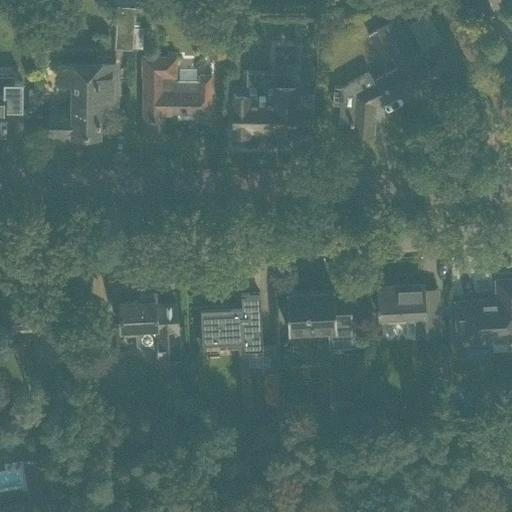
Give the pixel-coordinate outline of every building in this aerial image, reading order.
[(132,46),(135,8),(116,7),(114,45),(132,46)] [(223,18),(206,17),(204,57),(223,57),(224,29),(223,29),(223,18)] [(341,87),(340,101),(339,121),(350,122),(350,123),(352,123),(351,136),(372,138),(374,105),(415,84),(416,86),(428,79),(396,19),(377,29),(398,68),(373,82),(368,72),(341,87)] [(134,26),(133,46),(143,47),(145,27),(134,26)] [(210,117),(210,97),(211,75),(197,74),(197,80),(174,80),(174,78),(176,78),(177,58),(142,57),(142,77),(146,77),(145,92),(143,92),(142,140),(162,140),(163,114),(173,114),(173,113),(197,113),(197,117),(210,117)] [(98,133),(98,113),(99,104),(115,104),(115,84),(114,63),(74,64),(74,109),(50,109),(50,139),(84,139),(84,133),(98,133)] [(0,131),(3,132),(3,133),(4,133),(4,125),(6,125),(6,121),(4,121),(5,109),(22,109),(22,107),(20,107),(20,83),(22,83),(22,81),(14,81),(0,81),(0,131)] [(258,93),(258,95),(233,95),(233,134),(247,134),(247,133),(255,134),(255,130),(266,130),(266,134),(274,134),(294,135),(294,125),(295,125),(295,123),(311,123),(314,92),(312,92),(311,96),(295,96),(295,86),(275,85),(275,95),(265,95),(265,94),(258,93)] [(511,279),(496,280),(497,299),(456,302),(457,322),(458,340),(492,338),(491,333),(511,331),(511,279)] [(423,285),(377,287),(379,316),(381,316),(381,317),(413,316),(414,337),(440,336),(437,288),(423,289),(423,285)] [(334,289),(286,292),(288,332),(328,330),(329,348),(356,346),(354,320),(352,320),(350,296),(334,296),(334,289)] [(261,331),(260,313),(259,293),(241,294),(241,306),(200,308),(202,341),(243,339),(244,348),(250,348),(251,366),(263,365),(261,331)] [(138,300),(119,302),(120,330),(123,330),(155,328),(157,359),(179,358),(178,349),(182,348),(181,321),(177,321),(176,303),(156,304),(155,294),(138,294),(138,300)] [(73,300),(67,300),(48,301),(48,308),(0,310),(0,332),(41,330),(42,357),(70,355),(68,314),(73,314),(73,300)] [(110,376),(109,348),(92,349),(94,377),(110,376)] [(435,354),(435,366),(446,366),(446,354),(435,354)] [(266,401),(279,400),(278,373),(264,374),(266,401)] [(193,429),(191,406),(172,407),(173,430),(193,429)] [(94,432),(92,407),(78,408),(80,433),(94,432)] [(368,409),(348,410),(348,422),(368,421),(368,409)] [(511,426),(507,420),(485,421),(500,440),(511,431),(511,426)] [(500,440),(485,421),(472,431),(486,450),(500,440)]
